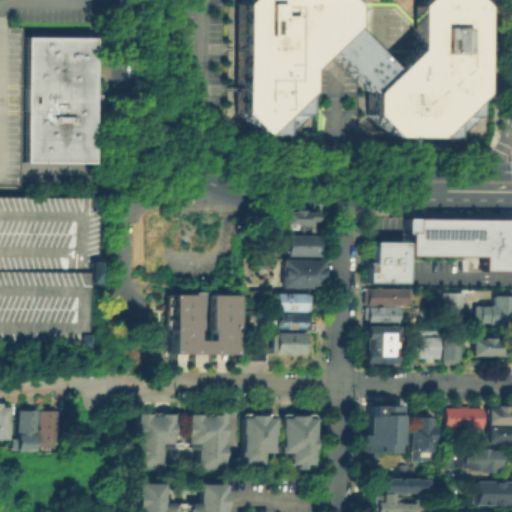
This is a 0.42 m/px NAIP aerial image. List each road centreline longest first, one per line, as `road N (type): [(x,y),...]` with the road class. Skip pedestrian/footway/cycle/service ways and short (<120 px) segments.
road 1 (trunk): [(511,170),(260,166),(214,152),(189,132)]
road 2 (residential): [(511,384),(234,384)]
road 3 (residential): [(338,284),(336,511)]
road 4 (trunk): [(120,0),(125,81),(173,157)]
road 5 (trunk): [(189,132),(153,73),(149,0)]
road 6 (residential): [(125,81),(115,104),(118,208)]
road 7 (residential): [(127,383),(0,383)]
